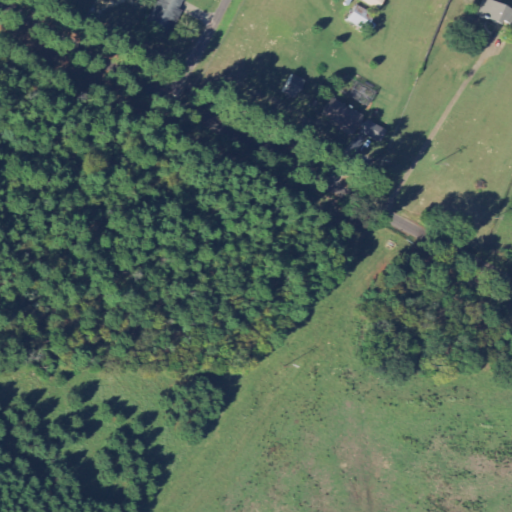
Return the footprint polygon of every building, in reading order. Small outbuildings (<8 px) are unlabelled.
[(186,0),(159,0),(148,20),(168,32),(186,0)] [(383,0),(361,0),(361,1),(378,10),(383,0)] [(511,10),(487,0),(484,0),(478,16),(501,26),(503,22),(511,26),(511,10)] [(371,23),(375,14),(355,6),(348,23),(373,34),(376,25),(371,23)] [(387,129),(331,99),(321,118),(333,124),(328,134),(339,140),(340,138),(344,140),(347,135),(355,139),(359,132),(379,142),(387,129)]
